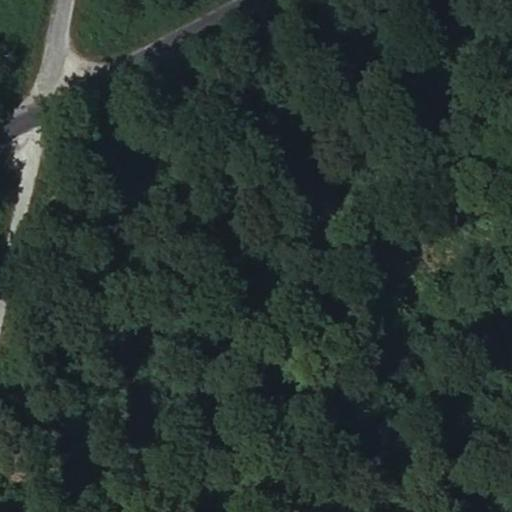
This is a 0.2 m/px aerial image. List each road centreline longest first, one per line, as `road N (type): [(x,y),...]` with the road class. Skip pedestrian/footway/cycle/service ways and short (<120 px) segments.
road 1 (track): [(74,0),(0,320)]
road 2 (unclassified): [(254,0),(0,133)]
